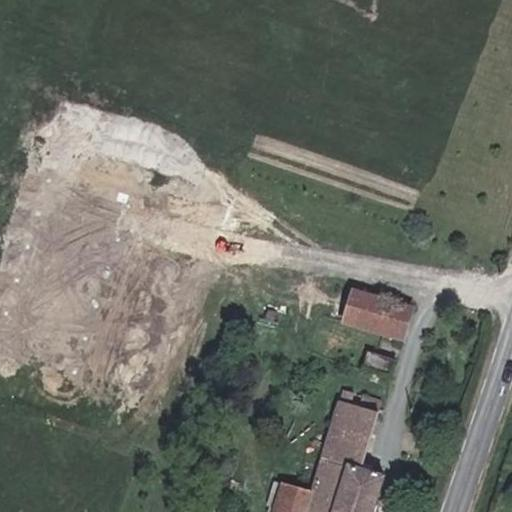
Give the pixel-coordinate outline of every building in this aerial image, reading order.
[(323,293),(377,308),(385,279),(332,262),(323,293)] [(350,331),(370,337),(376,315),(357,310),(350,331)] [(296,465),(357,482),(366,450),(331,439),(349,373),(325,365),(296,465)] [(254,491),(288,501),(296,465),(263,456),(254,491)] [(288,501),(325,511),(348,511),(357,482),(296,465),(288,501)]
